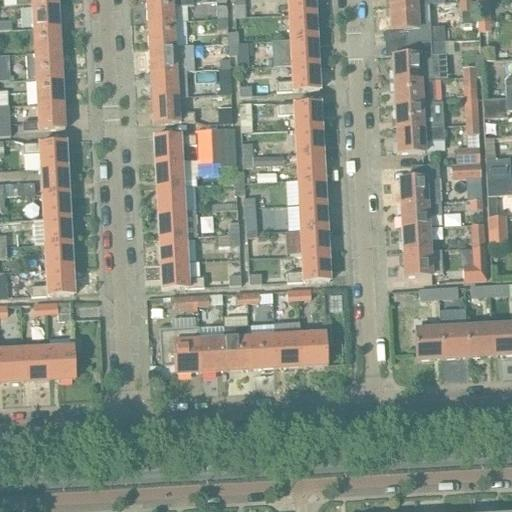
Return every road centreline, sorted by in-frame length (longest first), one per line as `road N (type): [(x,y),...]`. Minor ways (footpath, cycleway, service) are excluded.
road 1 (secondary): [(511,418),(0,446)]
road 2 (secondary): [(0,484),(511,457)]
road 3 (residential): [(0,502),(511,475)]
road 4 (residential): [(128,422),(109,0)]
road 5 (residential): [(375,408),(350,0)]
road 6 (residential): [(375,408),(128,422)]
road 7 (residential): [(511,400),(375,408)]
road 8 (residential): [(128,422),(0,429)]
